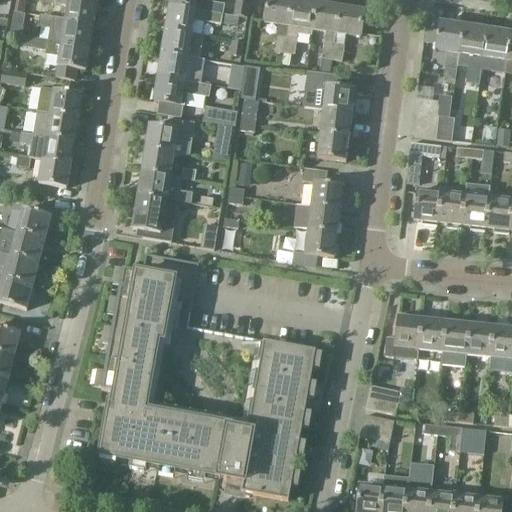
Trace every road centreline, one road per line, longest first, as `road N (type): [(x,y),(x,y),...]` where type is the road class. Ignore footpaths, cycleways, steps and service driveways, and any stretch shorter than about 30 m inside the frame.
road 1 (residential): [(28,511),(94,232),(128,0)]
road 2 (residential): [(372,263),(409,0)]
road 3 (residential): [(318,511),(372,263)]
road 4 (residential): [(511,279),(372,263)]
